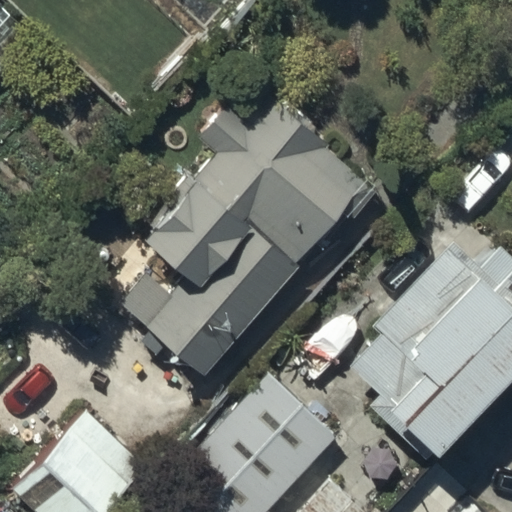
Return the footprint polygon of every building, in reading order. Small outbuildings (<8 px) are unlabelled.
[(205,363),(340,200),(353,210),(378,179),(321,131),(323,128),(267,82),(245,108),(222,90),(190,129),(214,149),(204,161),(193,152),(177,171),(166,161),(136,196),(148,206),(139,217),(162,236),(117,290),(205,363)] [(423,448),(511,354),(511,248),(500,237),(483,255),(472,244),(467,250),(449,233),(372,315),(380,322),(349,355),(377,381),(366,393),(423,448)] [(171,464),(222,511),(254,511),(333,427),(264,363),(171,464)] [(42,446),(10,480),(43,511),(95,511),(103,504),(109,510),(150,467),(77,396),(35,440),(42,446)] [(330,469),(288,511),(373,511),(374,511),(330,469)]
